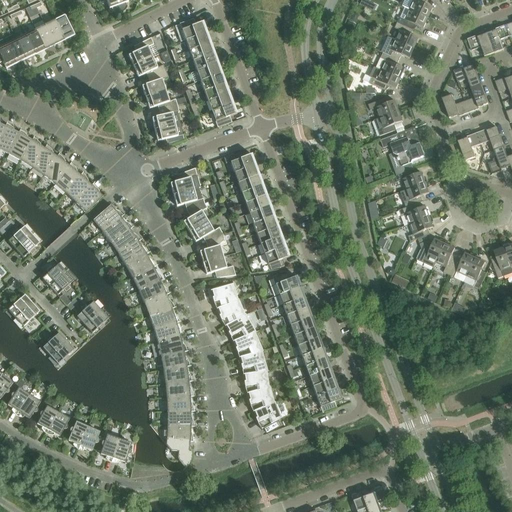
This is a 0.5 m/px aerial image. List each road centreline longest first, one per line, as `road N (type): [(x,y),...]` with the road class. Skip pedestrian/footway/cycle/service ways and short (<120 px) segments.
road 1 (tertiary): [(316,117),(339,229),(422,454)]
road 2 (tertiary): [(437,449),(354,227),(332,114)]
road 3 (residential): [(365,409),(262,128)]
road 4 (residential): [(221,409),(142,173)]
road 5 (residential): [(217,463),(140,487),(54,457),(0,425)]
road 6 (residential): [(511,12),(462,31),(431,96),(443,135)]
road 7 (residential): [(22,278),(129,181)]
road 8 (residential): [(262,128),(214,0)]
road 9 (residential): [(142,173),(100,43)]
road 10 (residential): [(365,409),(238,456)]
road 11 (residential): [(22,106),(129,181)]
road 12 (residential): [(142,173),(262,128)]
road 13 (residential): [(271,511),(388,474)]
road 14 (tertiary): [(315,0),(304,48),(316,117)]
